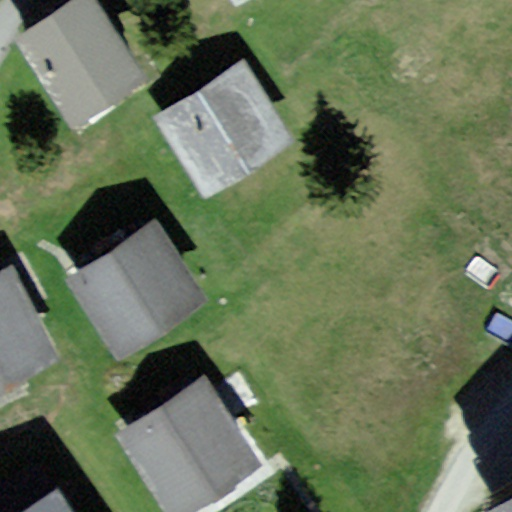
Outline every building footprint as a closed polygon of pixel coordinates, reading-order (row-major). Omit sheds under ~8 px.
[(143,74),(94,0),(79,0),(18,40),(71,121),(143,74)] [(291,137),(242,62),(156,117),(204,192),(291,137)] [(204,301),(154,222),(68,276),(117,355),(204,301)] [(0,383),(56,355),(11,266),(0,271),(0,383)] [(182,511),(260,461),(203,376),(118,433),(170,511),(182,511)] [(74,511),(58,485),(14,511),(74,511)] [(511,511),(511,496),(488,511),(511,511)]
